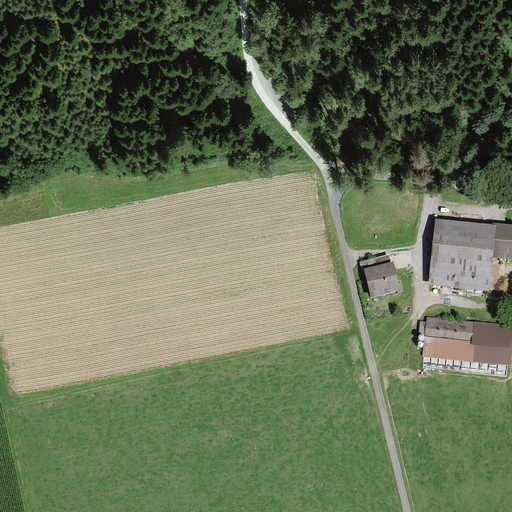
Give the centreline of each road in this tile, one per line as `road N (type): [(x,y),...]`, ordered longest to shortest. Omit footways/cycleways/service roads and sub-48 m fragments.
road 1 (unclassified): [(242,0),(254,79),(326,171),(431,181),(511,200)]
road 2 (track): [(403,511),(326,171)]
